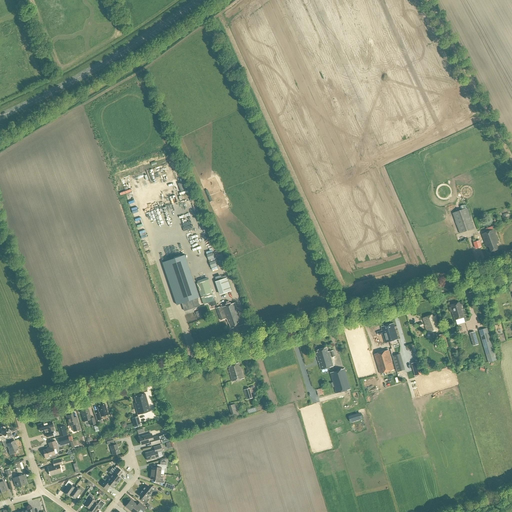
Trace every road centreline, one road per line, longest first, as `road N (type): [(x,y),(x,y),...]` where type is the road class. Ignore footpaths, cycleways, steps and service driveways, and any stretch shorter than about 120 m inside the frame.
road 1 (tertiary): [(16,404),(511,263)]
road 2 (primary): [(0,116),(89,71),(197,0)]
road 3 (unclassified): [(428,0),(511,160)]
